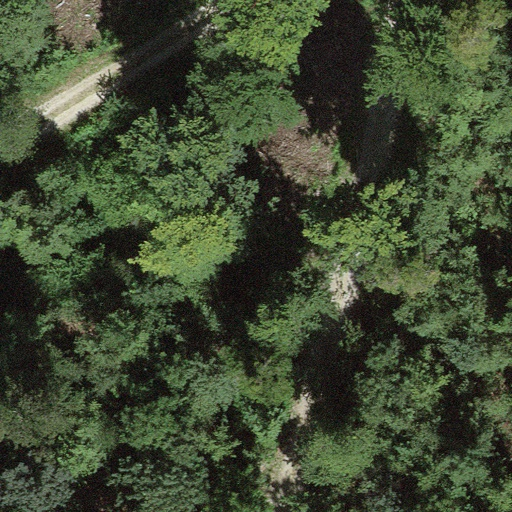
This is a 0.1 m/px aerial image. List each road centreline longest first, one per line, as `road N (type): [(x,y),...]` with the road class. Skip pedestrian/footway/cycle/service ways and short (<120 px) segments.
road 1 (track): [(392,0),(375,107),(248,511)]
road 2 (track): [(0,130),(131,34),(210,0)]
